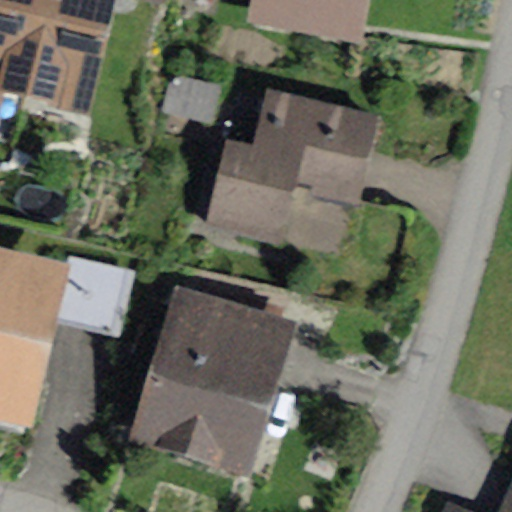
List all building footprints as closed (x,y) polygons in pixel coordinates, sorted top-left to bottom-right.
[(0,0),(0,108),(9,111),(18,77),(72,90),(94,0),(0,0)] [(267,0),(264,18),(352,36),(359,0),(267,0)] [(173,78),(166,108),(209,119),(216,89),(173,78)] [(229,147),(210,224),(280,241),(294,181),(358,197),(376,123),(270,96),(255,153),(229,147)] [(71,262),(57,320),(115,334),(129,276),(71,262)] [(47,277),(0,265),(0,409),(14,413),(47,277)] [(185,306),(149,426),(239,453),(276,334),(273,333),(279,313),(204,290),(198,310),(185,306)]
